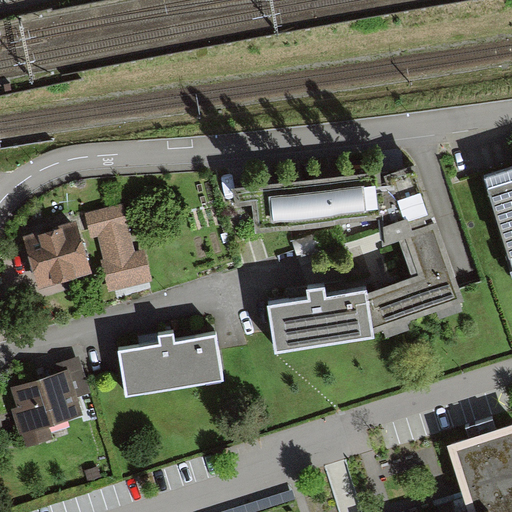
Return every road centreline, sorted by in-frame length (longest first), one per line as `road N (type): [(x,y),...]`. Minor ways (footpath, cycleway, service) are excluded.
road 1 (residential): [(7,190),(48,165),(92,155),(511,111)]
road 2 (residential): [(154,511),(261,478),(290,442),(511,369)]
